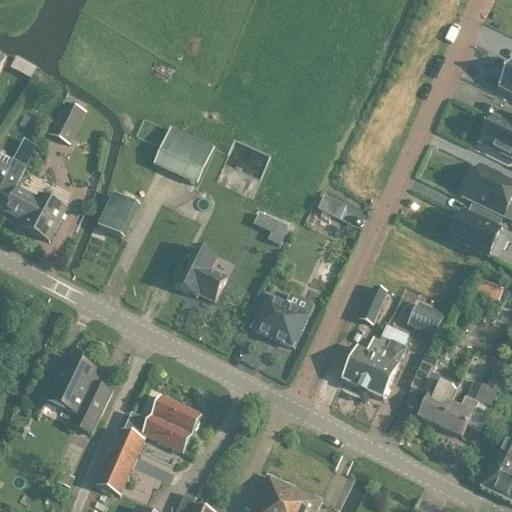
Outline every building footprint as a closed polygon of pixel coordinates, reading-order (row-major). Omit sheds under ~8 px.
[(0,58),(0,93),(1,94),(15,66),(0,58)] [(59,141),(81,152),(97,119),(75,108),(59,141)] [(511,111),(510,111),(509,112),(511,113),(506,124),(487,115),(474,142),(511,160),(511,111)] [(208,193),(225,155),(181,135),(164,173),(208,193)] [(237,172),(252,185),(280,155),(265,141),(237,172)] [(0,216),(1,217),(11,199),(22,205),(28,195),(39,174),(2,154),(0,157),(0,216)] [(511,181),(490,171),(475,204),(511,221),(511,181)] [(46,204),(28,195),(22,205),(15,218),(35,229),(32,234),(58,248),(77,215),(48,200),(46,204)] [(148,213),(125,202),(109,234),(132,245),(148,213)] [(337,206),(331,219),(353,230),(359,217),(337,206)] [(474,222),(461,247),(501,266),(511,244),(511,241),(510,240),(511,235),(511,231),(485,217),(480,225),(474,222)] [(217,221),(216,235),(228,236),(230,223),(217,221)] [(290,253),(298,235),(287,229),(278,247),(290,253)] [(195,259),(183,281),(188,283),(184,292),(207,305),(209,301),(225,309),(237,286),(221,277),(227,265),(204,253),(199,263),(195,261),(196,260),(195,259)] [(492,287),(487,299),(498,303),(502,292),(492,287)] [(369,327),(383,332),(397,300),(384,294),(383,293),(369,327)] [(267,336),(265,340),(305,359),(308,354),(309,355),(323,324),(319,323),(323,312),(303,303),(299,313),(280,305),(266,335),(267,336)] [(443,346),(454,323),(428,310),(417,334),(443,346)] [(376,398),(383,383),(379,381),(388,362),(394,365),(400,354),(397,353),(386,347),(381,359),(369,353),(352,386),(376,398)] [(399,349),(397,353),(400,354),(394,365),(388,362),(379,381),(383,383),(376,398),(394,407),(410,373),(408,372),(416,357),(399,349)] [(449,368),(436,362),(421,395),(434,401),(449,368)] [(102,442),(122,399),(105,391),(111,379),(81,365),(60,409),(87,422),(82,433),(102,442)] [(471,415),(462,411),(451,435),(470,445),(486,412),(501,419),(511,395),(511,369),(508,367),(496,393),(492,391),(485,408),(476,404),(471,415)] [(431,426),(451,435),(462,411),(470,393),(448,383),(439,403),(441,404),(431,426)] [(156,444),(194,463),(213,423),(172,404),(159,429),(142,421),(135,439),(132,437),(107,494),(131,505),(155,448),(154,447),(156,444)] [(511,454),(492,491),(511,501),(511,454)] [(73,479),(69,490),(80,495),(84,484),(73,479)] [(265,511),(293,511),(303,494),(279,483),(265,511)] [(330,511),(333,508),(303,494),(293,511),(330,511)] [(195,500),(190,511),(203,511),(206,505),(195,500)]
